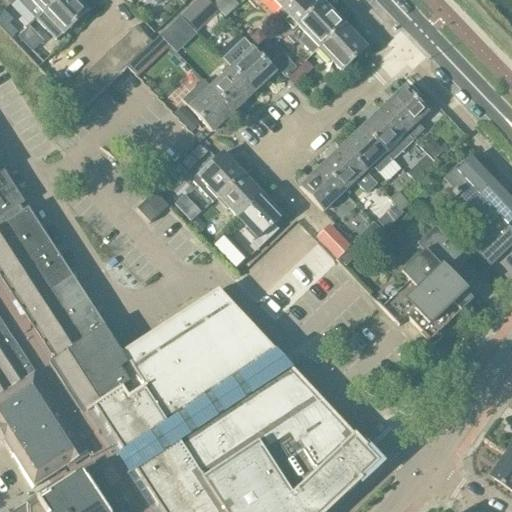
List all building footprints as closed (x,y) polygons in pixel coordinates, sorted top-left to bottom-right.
[(15,0),(35,20),(56,0),(15,0)] [(74,0),(56,0),(35,20),(35,21),(42,15),(61,36),(86,12),(74,0)] [(229,0),(213,0),(212,2),(225,15),(234,5),(229,0)] [(282,23),(306,0),(269,0),(279,10),(274,14),(282,23)] [(317,50),(341,26),(320,4),(321,3),(320,2),(315,6),(309,0),(306,0),(282,23),(290,31),(295,27),(317,50)] [(188,9),(180,17),(195,33),(203,25),(188,9)] [(141,51),(151,41),(136,26),(126,35),(141,51)] [(341,26),(317,50),(339,73),(353,60),(356,64),(357,62),(354,59),(365,49),(364,48),(363,49),(341,26)] [(165,31),(159,37),(174,53),(180,47),(165,31)] [(132,59),(141,51),(126,35),(117,43),(132,59)] [(255,36),(249,41),(256,49),(265,41),(260,36),(255,36)] [(123,67),(132,59),(117,43),(108,52),(123,67)] [(252,94),(273,74),(250,49),(228,69),(252,94)] [(113,77),(123,67),(108,52),(98,61),(113,77)] [(104,85),(113,77),(98,61),(89,69),(104,85)] [(305,63),(287,80),(294,87),(312,70),(305,63)] [(96,93),(104,85),(89,69),(81,77),(96,93)] [(231,114),(252,94),(228,69),(208,89),(231,114)] [(86,102),(96,93),(81,77),(71,86),(86,102)] [(78,110),(86,102),(71,86),(63,94),(78,110)] [(211,133),(231,114),(208,89),(187,109),(211,133)] [(402,89),(381,109),(411,142),(421,132),(413,124),(424,113),(425,114),(425,113),(402,89)] [(381,109),(360,129),(391,162),(411,142),(381,109)] [(360,129),(339,149),(362,174),(363,173),(366,176),(372,169),(377,174),(391,162),(360,129)] [(432,142),(424,150),(433,160),(442,152),(432,142)] [(342,193),(362,174),(339,149),(319,168),(342,193)] [(211,204),(241,175),(221,155),(191,183),(211,204)] [(426,157),(416,166),(425,175),(434,166),(426,157)] [(511,220),(511,203),(469,159),(455,172),(452,169),(442,179),(488,228),(469,246),(489,267),(511,245),(511,230),(507,225),(511,220)] [(322,213),(342,193),(319,168),(298,188),(322,213)] [(0,221),(18,210),(17,208),(23,205),(1,171),(0,171),(0,221)] [(236,219),(260,196),(241,175),(211,204),(217,199),(236,219)] [(149,225),(167,207),(153,193),(135,210),(149,225)] [(397,194),(391,201),(401,211),(407,205),(397,194)] [(260,196),(236,219),(256,241),(281,217),(260,196)] [(182,197),(173,205),(190,222),(199,214),(182,197)] [(393,206),(385,214),(393,222),(401,215),(393,206)] [(0,264),(38,323),(81,295),(26,209),(20,213),(18,210),(0,221),(0,264)] [(197,220),(189,227),(197,235),(205,228),(197,220)] [(372,225),(364,233),(374,243),(382,236),(372,225)] [(449,278),(466,261),(435,227),(421,239),(428,247),(399,274),(407,283),(396,294),(380,309),(398,327),(406,319),(420,333),(431,345),(432,344),(429,340),(435,335),(436,334),(435,333),(471,301),(449,278)] [(347,248),(328,228),(316,239),(319,242),(336,259),(347,248)] [(247,257),(225,234),(213,246),(236,268),(247,257)] [(399,234),(389,243),(399,253),(409,244),(399,234)] [(110,422),(103,427),(122,455),(274,355),(255,335),(251,331),(215,293),(154,333),(147,337),(157,352),(141,362),(132,347),(120,355),(142,388),(125,399),(121,392),(100,406),(110,422)] [(60,356),(103,328),(81,295),(38,323),(59,355),(60,356)] [(70,382),(118,351),(103,328),(60,356),(59,355),(54,358),(57,362),(60,362),(62,363),(66,370),(66,371),(66,372),(66,373),(65,374),(70,382)] [(147,337),(132,347),(141,362),(157,352),(147,337)] [(0,392),(26,376),(17,362),(17,361),(8,347),(0,352),(0,392)] [(118,351),(70,383),(88,409),(86,412),(86,413),(92,409),(103,427),(110,422),(100,406),(121,392),(125,399),(142,388),(120,355),(118,351)] [(326,511),(377,465),(287,369),(256,389),(257,391),(150,460),(149,459),(147,460),(148,462),(135,470),(134,469),(132,470),(158,511),(326,511)] [(0,440),(1,443),(55,408),(43,390),(32,374),(30,376),(29,376),(27,377),(26,376),(0,392),(0,440)] [(11,458),(16,455),(65,423),(55,408),(1,443),(11,458)] [(11,458),(20,472),(32,489),(47,479),(85,454),(65,423),(16,455),(11,458)] [(511,458),(507,455),(490,478),(511,493),(511,458)] [(118,511),(90,469),(81,475),(79,472),(45,495),(42,490),(58,480),(57,479),(34,494),(36,496),(12,511),(118,511)]
